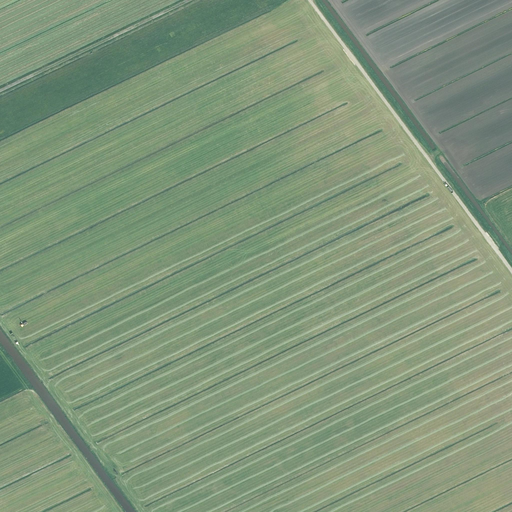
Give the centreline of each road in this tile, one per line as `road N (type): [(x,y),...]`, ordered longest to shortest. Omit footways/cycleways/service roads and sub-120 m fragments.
road 1 (unclassified): [(511,272),(309,0)]
road 2 (track): [(0,90),(189,0)]
